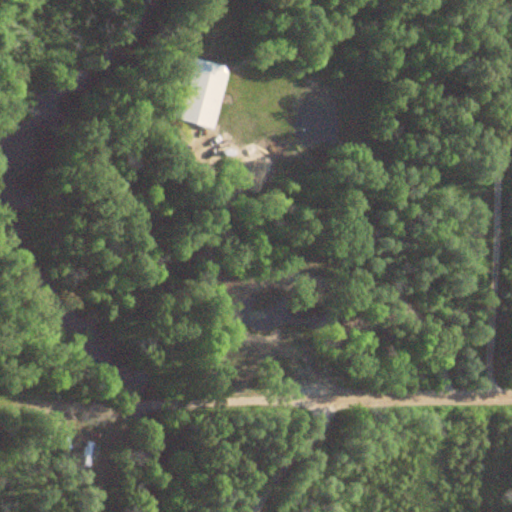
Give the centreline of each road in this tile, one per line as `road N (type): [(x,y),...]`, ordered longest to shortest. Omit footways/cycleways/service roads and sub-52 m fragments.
road 1 (residential): [(170,132),(216,244),(399,318),(488,399)]
road 2 (residential): [(488,399),(511,44)]
road 3 (residential): [(222,410),(511,398)]
